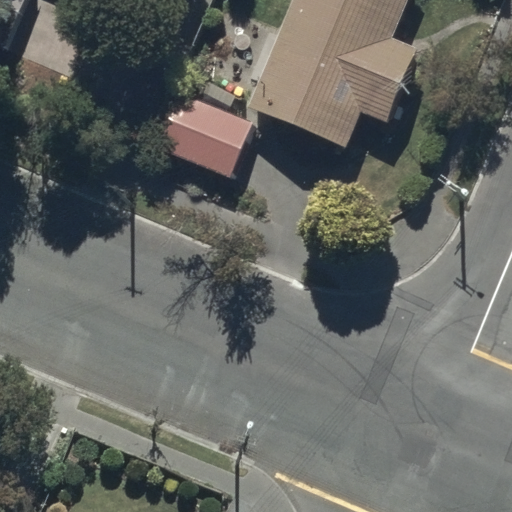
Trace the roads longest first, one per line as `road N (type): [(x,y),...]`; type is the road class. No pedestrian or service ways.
road 1 (tertiary): [(0,255),(437,437)]
road 2 (residential): [(437,437),(511,259)]
